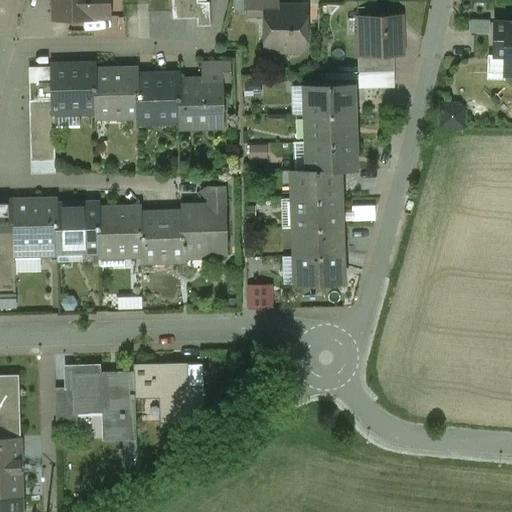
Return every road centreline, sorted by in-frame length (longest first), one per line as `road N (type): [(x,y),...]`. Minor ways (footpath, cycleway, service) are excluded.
road 1 (residential): [(443,0),(363,320),(339,343)]
road 2 (residential): [(0,336),(240,328),(289,332),(308,346)]
road 3 (residential): [(310,371),(130,511)]
road 4 (residential): [(210,47),(5,48)]
road 5 (residential): [(511,442),(484,447),(397,435),(365,414),(337,374)]
road 6 (residential): [(179,187),(0,184)]
